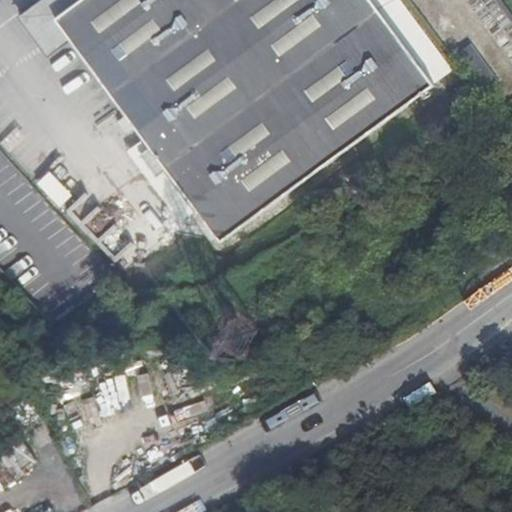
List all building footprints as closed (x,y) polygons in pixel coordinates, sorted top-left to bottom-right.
[(81,0),(38,0),(21,13),(49,56),(74,38),(59,16),(81,0)] [(372,0),(81,0),(59,16),(74,38),(157,152),(173,174),(227,249),(321,179),(439,92),(372,0)] [(478,83),(492,73),(471,44),(457,53),(478,83)] [(162,183),(173,174),(157,152),(146,160),(162,183)] [(105,259),(131,247),(118,219),(106,225),(99,210),(85,216),(105,259)] [(0,478),(3,483),(39,462),(25,439),(0,453),(0,478)]
